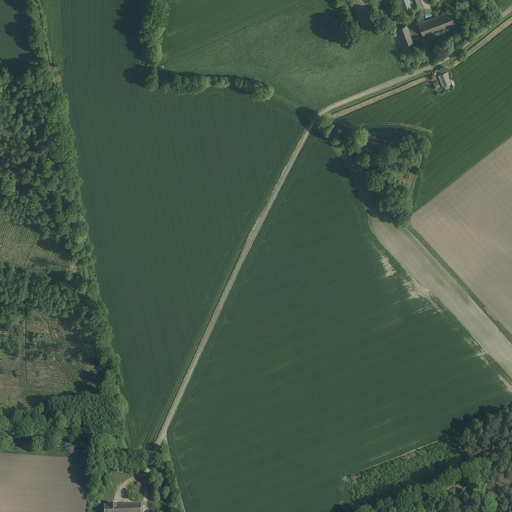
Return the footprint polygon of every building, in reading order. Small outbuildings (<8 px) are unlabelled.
[(347,9),(343,0),(333,4),(336,13),(347,9)] [(367,0),(352,0),(363,28),(368,27),(369,29),(375,26),(375,24),(376,24),(370,7),(367,1),(367,0)] [(406,0),(400,0),(406,12),(411,10),(406,0)] [(427,0),(415,0),(418,7),(419,10),(421,16),(432,12),(427,0)] [(381,5),(375,7),(381,21),(386,19),(381,5)] [(451,12),(435,17),(439,29),(455,24),(451,12)] [(423,17),(417,20),(423,35),(432,32),(435,31),(439,29),(435,17),(425,21),(423,17)] [(406,25),(394,30),(400,46),(412,42),(406,25)] [(411,44),(403,47),(410,65),(421,61),(416,46),(413,48),(411,44)] [(447,72),(438,76),(442,87),(451,84),(447,72)]
